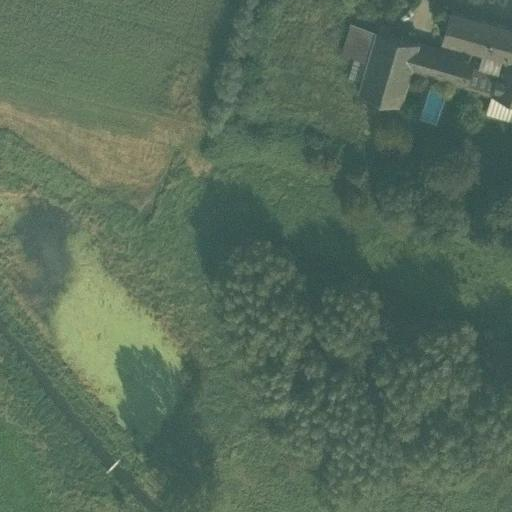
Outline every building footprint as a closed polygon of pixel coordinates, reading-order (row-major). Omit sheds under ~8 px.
[(511,26),(450,10),(442,37),(483,48),(503,54),(499,67),(497,74),(492,92),(494,93),(511,97),(511,26)] [(359,91),(377,29),(354,22),(336,84),(359,91)] [(401,103),(411,69),(419,43),(419,42),(377,29),(359,91),(401,103)] [(473,58),(419,43),(411,69),(465,84),(470,66),(473,58)] [(479,61),(499,67),(503,54),(483,48),(479,61)] [(497,74),(470,66),(465,84),(492,92),(497,74)] [(511,97),(494,93),(489,110),(511,116),(511,97)]
